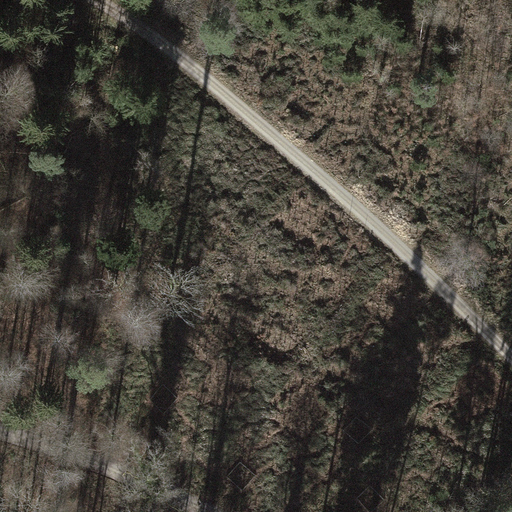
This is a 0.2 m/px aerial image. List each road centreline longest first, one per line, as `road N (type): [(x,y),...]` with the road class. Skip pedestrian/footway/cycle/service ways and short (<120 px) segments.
road 1 (track): [(511,353),(247,106),(91,0)]
road 2 (track): [(206,511),(76,452),(0,428)]
